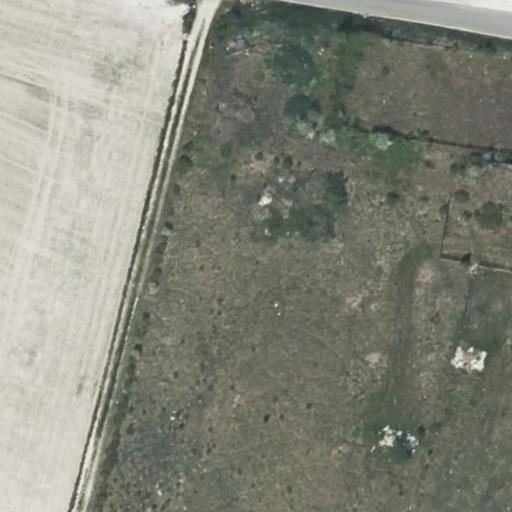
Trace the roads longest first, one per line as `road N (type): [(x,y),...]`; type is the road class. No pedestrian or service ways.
road 1 (track): [(207,0),(76,511)]
road 2 (unclassified): [(511,25),(359,0)]
